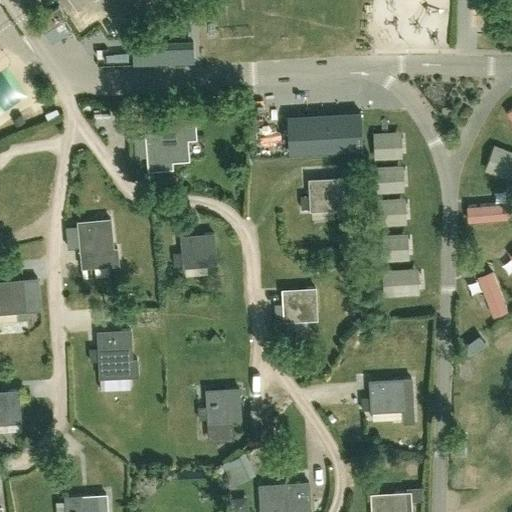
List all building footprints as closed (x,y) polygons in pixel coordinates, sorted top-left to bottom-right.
[(176,28),(213,12),(208,0),(197,0),(169,12),(176,28)] [(36,21),(43,31),(67,17),(61,5),(36,21)] [(127,56),(135,40),(123,34),(115,49),(127,56)] [(16,73),(0,79),(0,118),(30,105),(16,73)] [(360,112),(288,117),(290,154),(363,149),(360,112)] [(148,163),(181,160),(178,129),(146,132),(148,163)] [(310,210),(343,209),(342,178),(309,179),(310,210)] [(511,217),(511,201),(471,202),(472,219),(511,217)] [(78,222),(81,253),(82,268),(118,265),(117,249),(113,249),(111,219),(78,222)] [(184,267),(217,264),(214,233),(182,236),(184,267)] [(417,257),(416,241),(393,243),(395,259),(417,257)] [(499,269),(485,272),(496,314),(510,310),(499,269)] [(37,280),(23,281),(0,282),(0,313),(40,311),(37,280)] [(284,320),(316,319),(315,288),(283,289),(284,320)] [(510,357),(511,356),(511,324),(498,331),(510,357)] [(98,332),(100,363),(101,378),(139,376),(138,360),(132,360),(131,330),(98,332)] [(484,344),(465,352),(477,379),(495,371),(484,344)] [(412,379),(403,379),(370,380),(371,412),(403,410),(403,423),(413,422),(412,379)] [(208,421),(241,419),(239,388),(206,390),(208,421)] [(0,423),(20,422),(18,390),(0,391),(0,423)] [(511,397),(501,407),(511,419),(511,397)] [(485,411),(470,421),(477,433),(493,423),(485,411)] [(486,446),(504,434),(496,422),(478,434),(486,446)] [(511,436),(502,443),(511,456),(511,436)] [(487,491),(508,477),(493,454),(472,467),(487,491)] [(310,511),(308,482),(300,482),(260,485),(261,511),(310,511)] [(411,511),(411,493),(404,493),(372,494),(372,511),(411,511)] [(66,511),(99,511),(98,495),(66,497),(66,511)]
